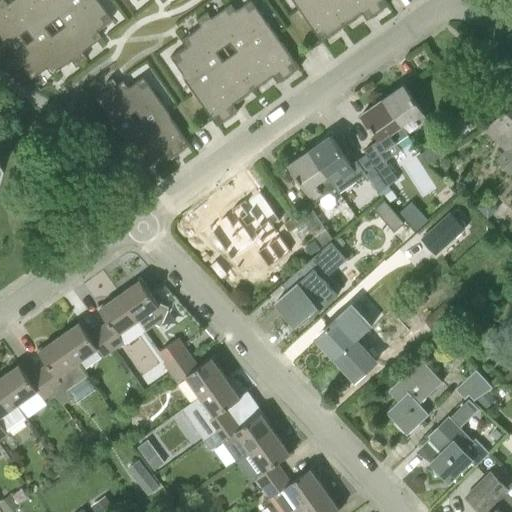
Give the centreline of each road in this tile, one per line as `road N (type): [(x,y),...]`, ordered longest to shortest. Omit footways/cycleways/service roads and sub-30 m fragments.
road 1 (residential): [(401,511),(138,224)]
road 2 (residential): [(138,224),(453,1)]
road 3 (residential): [(0,320),(138,224)]
